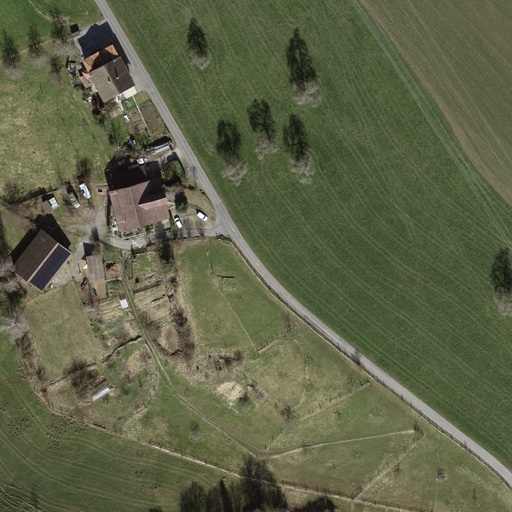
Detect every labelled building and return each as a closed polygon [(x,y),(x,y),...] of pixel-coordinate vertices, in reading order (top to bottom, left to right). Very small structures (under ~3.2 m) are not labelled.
[(114,51),(86,66),(108,107),(137,91),(114,51)] [(145,172),(111,180),(124,236),(173,225),(162,181),(148,185),(145,172)] [(86,182),(76,186),(79,195),(89,190),(86,182)] [(71,189),(62,194),(67,204),(76,199),(71,189)] [(52,197),(41,202),(46,212),(57,208),(52,197)] [(44,234),(14,273),(44,296),(74,256),(44,234)] [(103,259),(87,260),(90,283),(105,281),(103,259)]
